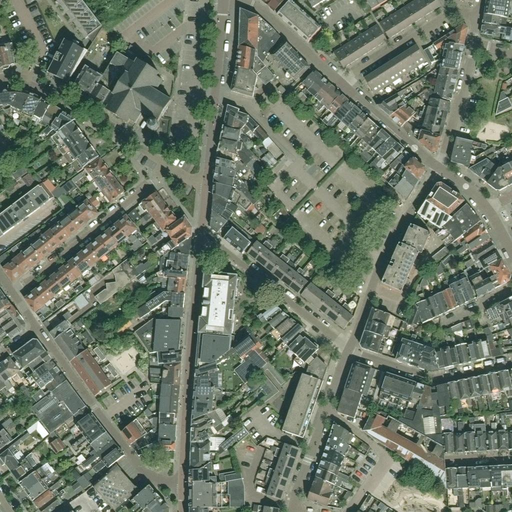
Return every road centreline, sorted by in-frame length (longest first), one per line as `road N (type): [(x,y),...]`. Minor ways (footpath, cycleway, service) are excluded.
road 1 (residential): [(201,232),(181,483)]
road 2 (residential): [(181,483),(143,471),(38,329)]
road 3 (residential): [(348,349),(388,244),(438,167)]
road 4 (residential): [(12,294),(165,165)]
road 5 (residential): [(0,79),(23,79),(165,165)]
road 6 (residential): [(205,188),(223,0)]
road 7 (residential): [(348,349),(201,232)]
road 8 (residential): [(511,363),(429,377),(348,349)]
road 9 (residential): [(340,82),(450,13),(475,14)]
road 10 (residential): [(349,511),(384,452),(326,409)]
road 11 (residential): [(340,82),(265,13),(237,0)]
road 12 (residential): [(438,167),(340,82)]
road 13 (residential): [(438,167),(474,45)]
